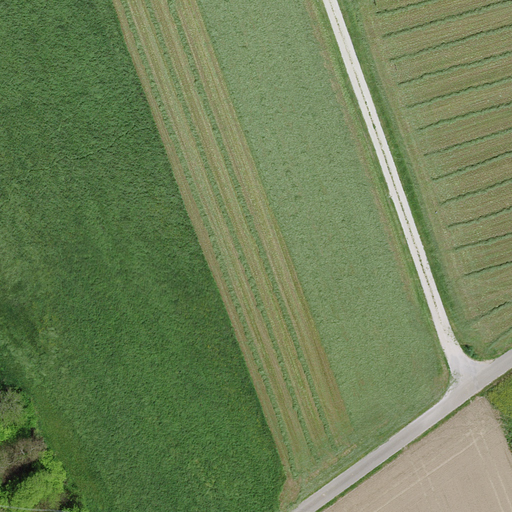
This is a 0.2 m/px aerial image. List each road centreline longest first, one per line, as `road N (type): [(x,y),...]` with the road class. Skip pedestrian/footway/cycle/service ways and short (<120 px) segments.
road 1 (track): [(331,0),(455,356),(475,385)]
road 2 (unclassified): [(511,360),(301,511)]
